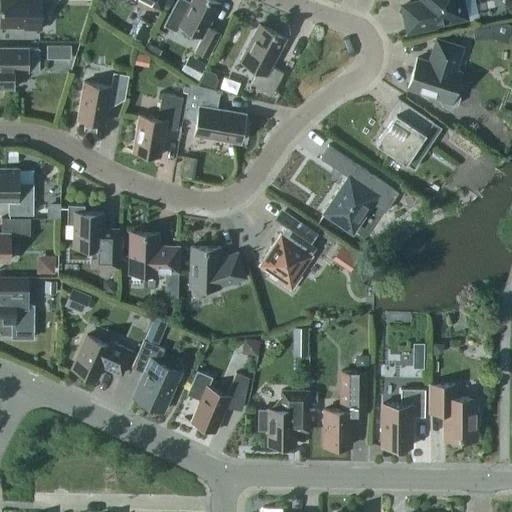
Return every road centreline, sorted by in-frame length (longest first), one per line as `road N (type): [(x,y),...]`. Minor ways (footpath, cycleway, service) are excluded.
road 1 (residential): [(0,133),(28,133),(189,208),(232,206),(300,123),(375,72),(373,36),(272,0)]
road 2 (residential): [(224,478),(482,483)]
road 3 (residential): [(224,478),(22,391)]
